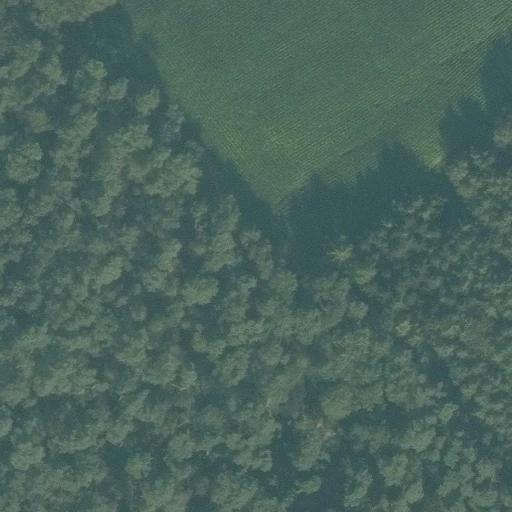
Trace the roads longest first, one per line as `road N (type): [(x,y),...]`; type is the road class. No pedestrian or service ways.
road 1 (track): [(445,511),(379,411),(294,321),(276,316)]
road 2 (track): [(129,378),(0,181)]
road 3 (track): [(276,316),(220,321),(129,378)]
road 4 (track): [(429,169),(511,269)]
